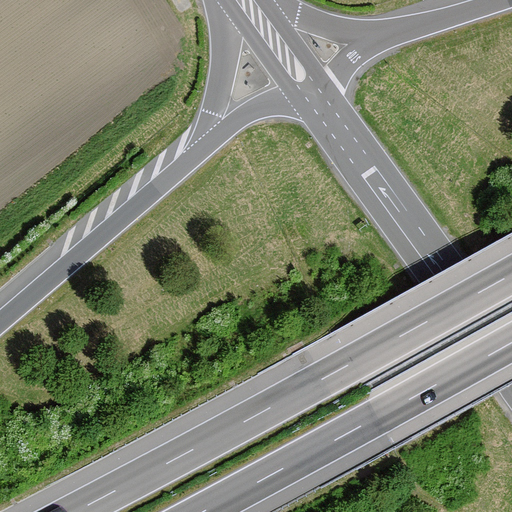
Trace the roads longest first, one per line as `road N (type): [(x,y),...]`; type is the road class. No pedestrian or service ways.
road 1 (motorway): [(511,273),(74,511)]
road 2 (motorway): [(202,511),(511,342)]
road 3 (secondary): [(511,368),(317,100)]
road 4 (motorway): [(200,150),(0,322)]
road 5 (motorway): [(225,0),(221,75),(200,150)]
road 6 (motorway): [(383,36),(248,0)]
road 7 (motorway): [(317,100),(263,105),(200,150)]
road 8 (secondary): [(317,100),(245,0)]
road 9 (motorway): [(500,0),(383,36)]
